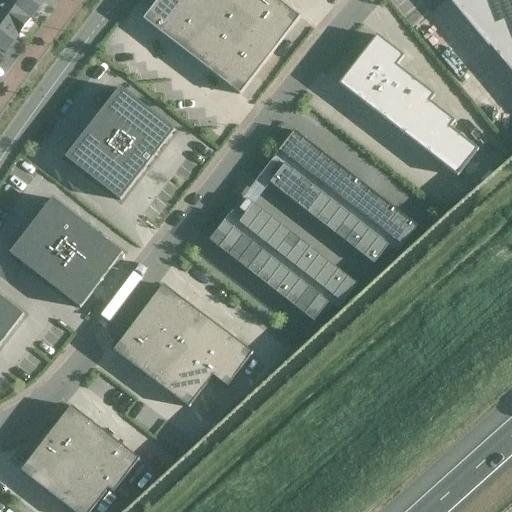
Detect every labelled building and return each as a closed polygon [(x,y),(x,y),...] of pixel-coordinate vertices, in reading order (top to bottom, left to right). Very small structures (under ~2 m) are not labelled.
[(4,0),(0,0),(0,23),(19,37),(32,20),(4,0)] [(41,0),(4,0),(32,20),(44,2),(41,0)] [(278,0),(159,0),(144,20),(241,96),(300,17),(278,0)] [(511,0),(451,0),(489,46),(498,40),(511,56),(511,0)] [(0,23),(0,49),(7,54),(19,37),(0,23)] [(377,35),(338,84),(457,177),(478,149),(450,127),(455,121),(429,102),(434,95),(397,66),(404,55),(377,35)] [(120,88),(66,158),(122,200),(174,130),(120,88)] [(244,197),(210,241),(301,312),(314,322),(329,303),(333,306),(338,310),(343,304),(358,285),(343,273),(254,204),(245,197),(275,157),(284,164),(270,183),(363,255),(374,264),(388,245),(395,250),(398,252),(410,237),(418,227),(404,217),(294,131),(275,157),(244,197)] [(10,254),(80,308),(123,253),(53,199),(10,254)] [(114,351),(189,408),(213,376),(223,384),(227,387),(246,362),(253,353),(163,285),(114,351)] [(0,345),(24,315),(0,296),(0,345)] [(71,406),(21,471),(73,511),(90,511),(109,489),(113,493),(140,459),(71,406)]
